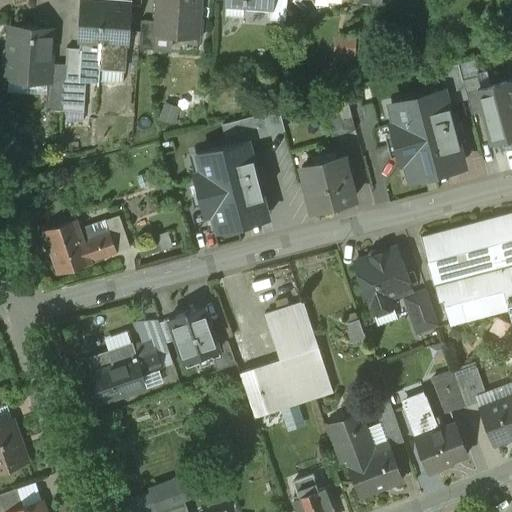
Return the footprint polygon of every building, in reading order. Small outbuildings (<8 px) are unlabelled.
[(105,1),(97,0),(82,0),(80,42),(81,42),(84,43),(83,48),(80,48),(83,48),(83,51),(100,52),(99,67),(125,69),(127,45),(130,2),(129,2),(129,4),(105,2),(105,1)] [(157,0),(156,21),(156,33),(157,34),(198,36),(200,0),(157,0)] [(226,0),(226,6),(271,9),(271,0),(226,0)] [(286,0),(271,0),(271,9),(270,19),(286,20),(286,0)] [(156,21),(141,20),(139,48),(155,49),(157,34),(156,33),(156,21)] [(52,28),(11,25),(8,80),(48,83),(49,83),(50,63),(52,28)] [(356,39),(343,38),(342,54),(355,55),(356,39)] [(80,48),(67,47),(66,64),(65,79),(81,80),(81,79),(83,51),(83,48),(80,48)] [(66,64),(50,63),(49,83),(48,83),(46,109),(63,110),(65,79),(66,64)] [(443,89),(444,88),(448,103),(468,98),(463,80),(458,64),(438,69),(443,89)] [(476,76),(463,80),(468,98),(470,109),(482,106),(478,90),(480,89),(476,76)] [(81,80),(65,79),(63,110),(84,111),(86,79),(81,79),(81,80)] [(480,89),(478,90),(482,106),(491,141),(511,135),(511,100),(510,91),(508,82),(480,89)] [(443,89),(394,102),(399,123),(391,125),(401,161),(408,158),(414,179),(437,173),(436,169),(464,162),(457,138),(462,137),(455,111),(451,112),(448,103),(444,88),(443,89)] [(346,93),(336,96),(342,118),(352,115),(346,93)] [(235,143),(248,139),(270,134),(264,113),(230,122),(235,143)] [(235,143),(197,153),(202,172),(194,174),(205,213),(212,211),(217,230),(268,217),(260,187),(264,186),(259,166),(255,167),(248,139),(235,143)] [(343,156),(302,166),(313,209),(354,199),(350,184),(351,184),(346,161),(344,161),(343,156)] [(511,211),(420,235),(433,284),(434,286),(439,301),(443,300),(450,325),(508,309),(511,323),(511,211)] [(120,215),(106,220),(110,232),(117,252),(131,248),(120,215)] [(77,218),(43,229),(58,273),(92,261),(91,260),(117,252),(110,232),(85,240),(77,218)] [(382,249),(372,253),(370,256),(355,262),(372,313),(375,312),(373,308),(392,302),(390,296),(411,288),(396,247),(385,251),(382,249)] [(402,259),(413,289),(424,285),(414,255),(402,259)] [(426,290),(408,296),(406,300),(417,331),(437,324),(426,290)] [(203,305),(169,317),(185,360),(217,349),(218,348),(215,338),(203,305)] [(226,334),(215,338),(218,348),(217,349),(220,357),(214,359),(217,369),(236,362),(226,334)] [(134,346),(132,341),(108,350),(113,365),(93,372),(92,372),(102,402),(148,386),(147,383),(158,379),(154,369),(162,367),(153,340),(134,346)] [(318,346),(252,368),(266,413),(333,391),(318,346)] [(108,350),(87,357),(93,372),(113,365),(108,350)] [(470,364),(453,370),(464,403),(482,397),(470,364)] [(453,370),(433,377),(444,410),(464,403),(453,370)] [(438,428),(425,395),(402,404),(414,438),(428,473),(445,467),(443,463),(467,454),(455,422),(438,428)] [(505,400),(479,410),(492,443),(511,435),(511,395),(504,398),(505,400)] [(399,430),(390,402),(375,408),(385,435),(399,430)] [(293,407),(277,413),(281,428),(298,423),(293,407)] [(389,445),(367,453),(357,430),(365,427),(359,412),(327,425),(341,460),(346,459),(360,495),(377,489),(376,487),(402,478),(389,445)] [(0,423),(0,468),(27,459),(13,419),(0,423)] [(313,474),(294,480),(299,495),(293,497),(299,511),(298,511),(332,511),(323,486),(318,488),(313,474)] [(186,511),(181,499),(184,493),(178,490),(175,482),(152,490),(159,509),(160,509),(161,511),(186,511)] [(17,487),(0,492),(0,508),(22,501),(17,487)] [(247,491),(217,502),(220,508),(220,511),(249,511),(254,510),(247,491)] [(46,511),(42,499),(7,511),(46,511)]
